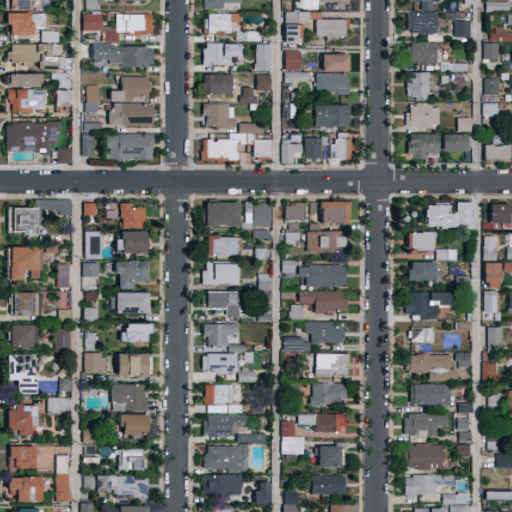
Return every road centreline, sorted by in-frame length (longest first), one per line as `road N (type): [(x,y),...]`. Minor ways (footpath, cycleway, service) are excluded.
road 1 (residential): [(181,511),(176,0)]
road 2 (residential): [(0,181),(511,181)]
road 3 (residential): [(376,511),(376,0)]
